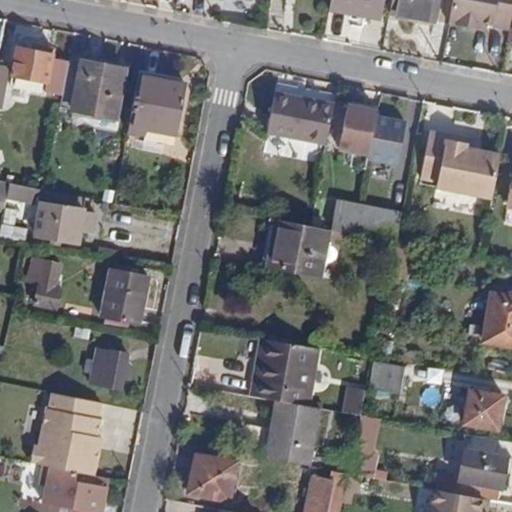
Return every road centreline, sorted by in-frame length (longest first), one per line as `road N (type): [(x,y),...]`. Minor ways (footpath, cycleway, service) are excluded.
road 1 (residential): [(231,45),(140,511)]
road 2 (residential): [(231,45),(511,100)]
road 3 (residential): [(0,0),(231,45)]
